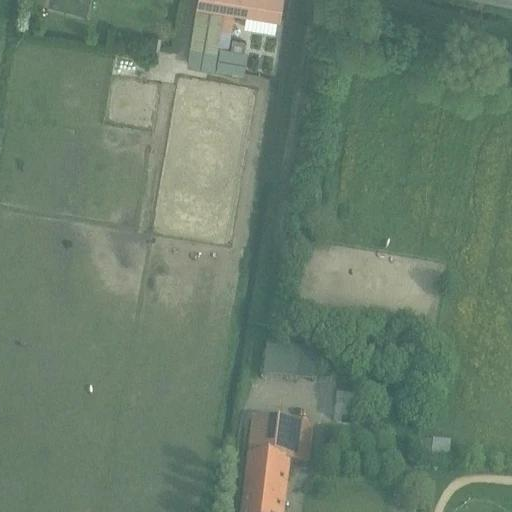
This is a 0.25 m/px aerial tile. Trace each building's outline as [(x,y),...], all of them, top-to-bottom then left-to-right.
[(196,0),(195,8),(223,13),(234,15),(279,22),(282,0),(196,0)] [(223,13),(195,8),(186,63),(241,73),(244,53),(243,53),(230,51),(217,49),(223,13)] [(151,38),(150,48),(160,50),(162,40),(151,38)] [(231,40),(230,51),(243,53),(245,42),(231,40)] [(297,357),(264,354),(261,378),(295,381),(297,357)] [(298,464),(302,426),(252,420),(240,511),(282,511),(289,463),(298,464)]
